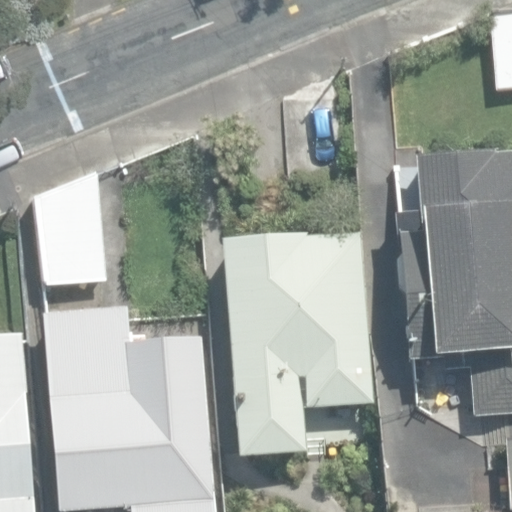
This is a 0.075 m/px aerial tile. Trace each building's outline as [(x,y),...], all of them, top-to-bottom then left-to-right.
[(511,10),(490,12),(496,93),(511,91),(511,10)] [(282,96),(284,180),(344,179),(342,95),(282,96)] [(468,369),(472,418),(511,414),(511,152),(496,154),(496,150),(413,157),(418,215),(394,217),(407,362),(443,359),(444,371),(468,369)] [(35,199),(43,287),(106,282),(96,175),(35,199)] [(220,242),(237,460),(305,454),(302,411),(374,405),(361,235),(306,239),(306,235),(220,242)] [(81,511),(130,508),(130,511),(214,511),(201,340),(128,346),(126,311),(43,317),(58,511),(81,511)] [(0,511),(34,511),(19,335),(0,336),(0,511)]
